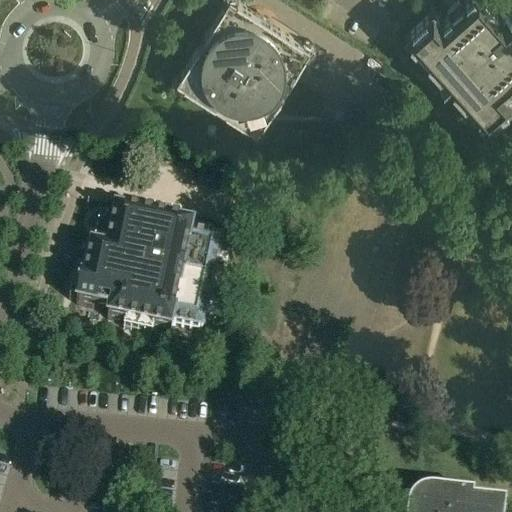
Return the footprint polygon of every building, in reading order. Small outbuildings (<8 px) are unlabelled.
[(433,11),(406,36),(417,49),(413,52),(423,64),(427,60),(443,77),(441,79),(449,88),(451,86),(466,103),(462,106),(472,118),(476,114),(487,127),(511,104),(511,21),(505,14),(503,17),(487,0),(467,0),(462,4),(459,0),(448,10),(451,14),(442,22),(433,11)] [(302,43),(237,2),(232,10),(224,5),(180,73),(188,78),(183,86),(248,127),(253,119),(261,124),(304,56),(297,51),(302,43)] [(0,207),(8,186),(0,182),(0,207)] [(72,302),(72,305),(105,312),(104,316),(121,319),(119,330),(147,335),(149,325),(166,328),(168,321),(198,327),(216,237),(186,231),(187,224),(110,208),(108,221),(94,219),(88,249),(86,249),(79,281),(76,281),(76,284),(68,282),(64,300),(72,302)] [(503,511),(471,509),(471,503),(431,499),(426,499),(422,500),(418,501),(413,505),(408,510),(407,511),(503,511)]
